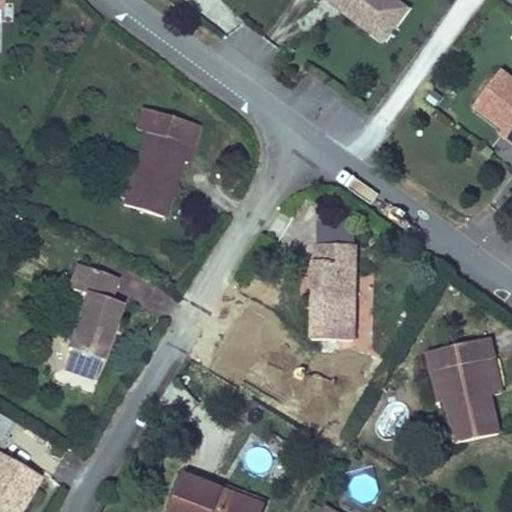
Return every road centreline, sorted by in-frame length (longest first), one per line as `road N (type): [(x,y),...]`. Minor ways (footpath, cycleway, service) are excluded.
road 1 (residential): [(80,511),(302,136)]
road 2 (residential): [(302,136),(511,288)]
road 3 (residential): [(123,0),(302,136)]
road 4 (unknown): [(359,178),(470,0)]
